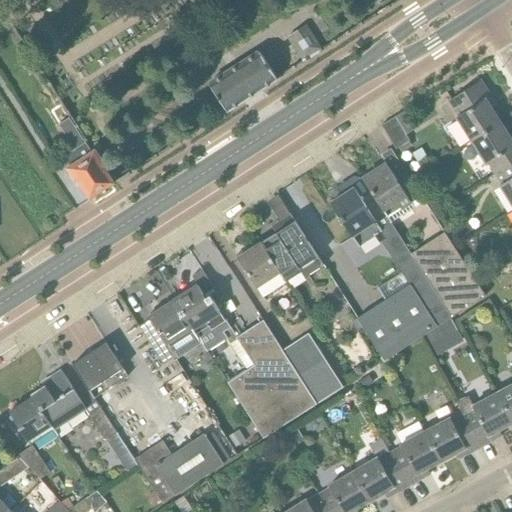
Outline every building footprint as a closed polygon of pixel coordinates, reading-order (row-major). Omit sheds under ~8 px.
[(306,63),(322,52),(305,27),(289,37),(306,63)] [(226,111),(227,113),(252,97),(278,80),(260,53),(236,69),(210,85),(217,97),(212,101),(221,115),(226,111)] [(472,143),(501,124),(494,112),(492,110),(497,107),(481,81),(448,102),(458,117),(456,118),(472,143)] [(382,126),(397,150),(411,142),(407,136),(417,130),(405,112),(395,118),(382,126)] [(115,183),(108,172),(110,171),(97,151),(96,149),(92,151),(71,118),(59,125),(75,150),(64,157),(69,166),(67,168),(75,181),(77,180),(90,200),(115,183)] [(497,177),(511,167),(511,135),(509,137),(501,124),(472,143),(486,166),(489,165),(497,177)] [(388,218),(411,203),(421,196),(407,174),(397,181),(386,163),(363,178),(372,192),(388,218)] [(511,206),(511,167),(497,177),(501,185),(499,186),(511,206)] [(270,199),(280,215),(293,207),(311,236),(326,226),(297,181),(270,199)] [(418,340),(455,317),(412,254),(388,218),(372,192),(362,198),(355,188),(332,203),(360,247),(382,232),(386,239),(382,242),(410,285),(391,297),(418,340)] [(263,244),(281,274),(288,283),(306,272),(310,277),(325,267),(292,215),(281,222),(283,225),(275,230),(278,235),(263,244)] [(412,254),(455,317),(486,296),(445,232),(412,254)] [(258,289),(281,274),(263,244),(239,259),(258,289)] [(174,301),(194,331),(202,342),(207,352),(227,339),(223,332),(229,328),(210,297),(207,299),(198,285),(174,301)] [(385,361),(418,340),(391,297),(358,318),(363,326),(385,361)] [(202,342),(194,331),(174,301),(150,316),(153,320),(140,328),(157,353),(165,366),(178,358),(202,342)] [(245,372),(229,383),(238,398),(243,405),(265,439),(318,404),(283,350),(264,321),(237,338),(247,353),(255,366),(245,372)] [(309,334),(283,350),(318,404),(344,388),(309,334)] [(107,344),(73,365),(95,398),(127,378),(107,344)] [(56,431),(87,410),(74,390),(73,390),(62,371),(47,381),(49,384),(34,394),(53,426),(56,431)] [(511,384),(497,393),(511,422),(511,384)] [(499,431),(511,424),(511,422),(497,393),(474,405),(469,396),(457,404),(462,414),(481,448),(502,436),(499,431)] [(28,443),(53,426),(34,394),(32,396),(33,398),(10,412),(28,443)] [(139,467),(135,460),(101,408),(89,416),(105,440),(107,439),(128,474),(139,467)] [(459,459),(481,448),(462,414),(451,419),(451,418),(425,431),(441,462),(456,454),(459,459)] [(428,469),(441,462),(425,431),(401,444),(401,446),(390,453),(408,487),(431,475),(428,469)] [(163,441),(135,460),(139,467),(162,502),(224,464),(205,434),(173,455),(163,441)] [(21,458),(31,468),(41,479),(50,473),(33,446),(19,455),(21,458)] [(408,487),(390,453),(379,459),(378,457),(354,471),(372,500),(384,493),(387,498),(408,487)] [(0,488),(18,476),(31,468),(21,458),(0,471),(0,488)] [(319,494),(328,511),(358,511),(357,510),(372,500),(354,471),(329,485),(330,487),(319,494)] [(97,494),(85,502),(91,510),(92,511),(95,511),(105,503),(97,494)] [(328,511),(319,494),(308,501),(307,499),(286,511),(328,511)] [(0,511),(9,511),(12,510),(0,497),(0,511)] [(69,511),(60,501),(47,511),(69,511)]
